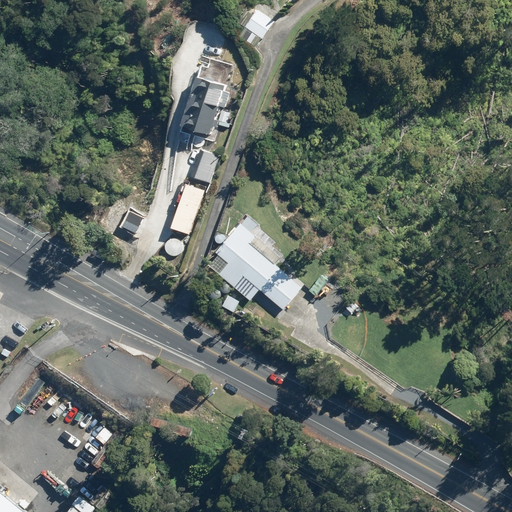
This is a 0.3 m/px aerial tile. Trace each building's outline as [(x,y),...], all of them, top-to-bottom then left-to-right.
[(262,38),(274,21),(256,9),(244,26),(262,38)] [(193,75),(178,124),(208,133),(217,104),(223,106),(227,92),(221,90),(223,84),(193,75)] [(209,182),(219,156),(198,148),(188,175),(209,182)] [(207,185),(198,184),(196,199),(205,200),(207,185)] [(240,221),(214,252),(227,263),(219,273),(249,299),(258,288),(283,309),(303,286),(251,241),(256,235),(240,221)] [(92,254),(104,260),(107,256),(95,249),(92,254)] [(391,351),(377,338),(364,351),(378,365),(391,351)] [(100,420),(88,412),(82,421),(93,429),(100,420)] [(185,424),(154,417),(152,425),(183,432),(185,424)] [(59,468),(54,475),(88,498),(93,491),(59,468)] [(119,469),(99,469),(99,478),(119,478),(119,469)] [(114,493),(106,485),(92,501),(100,508),(114,493)] [(30,511),(0,486),(0,511),(30,511)] [(92,511),(96,509),(81,495),(74,503),(75,504),(68,511),(92,511)]
